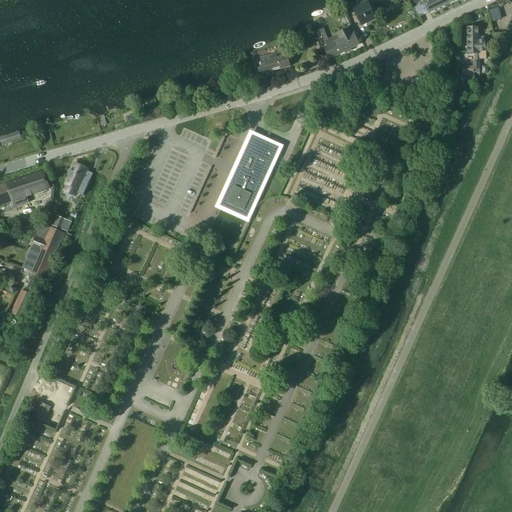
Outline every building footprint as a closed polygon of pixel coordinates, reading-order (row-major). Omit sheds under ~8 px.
[(422,0),(429,12),(454,0),(422,0)] [(367,1),(356,7),(363,24),(375,18),(367,1)] [(468,46),(466,47),(466,54),(468,54),(475,53),(475,61),(473,61),(473,66),(473,69),(480,69),(480,53),(480,52),(485,52),(484,37),(478,37),(478,26),(467,27),(468,46)] [(339,39),(325,46),(331,58),(360,44),(354,31),(352,32),(349,27),(337,33),(339,39)] [(318,46),(316,47),(317,50),(319,50),(320,53),(325,52),(321,41),(316,42),(318,46)] [(286,52),(261,58),(263,67),(259,68),(261,77),(274,73),(273,71),(290,66),(286,52)] [(462,66),(463,80),(474,79),(473,69),(473,66),(462,66)] [(275,148),(253,138),(223,204),(245,214),(275,148)] [(76,196),(77,193),(83,195),(89,182),(83,179),(87,169),(83,167),(79,165),(75,163),(71,171),(70,170),(68,175),(69,176),(66,183),(68,184),(64,191),(76,196)] [(45,170),(0,185),(0,205),(5,203),(12,201),(14,208),(28,203),(26,196),(51,188),(45,170)] [(56,216),(52,225),(62,229),(65,220),(56,216)] [(64,232),(50,226),(32,271),(45,277),(64,232)] [(21,289),(10,313),(22,318),(33,295),(21,289)] [(40,403),(34,417),(43,422),(50,407),(40,403)]
